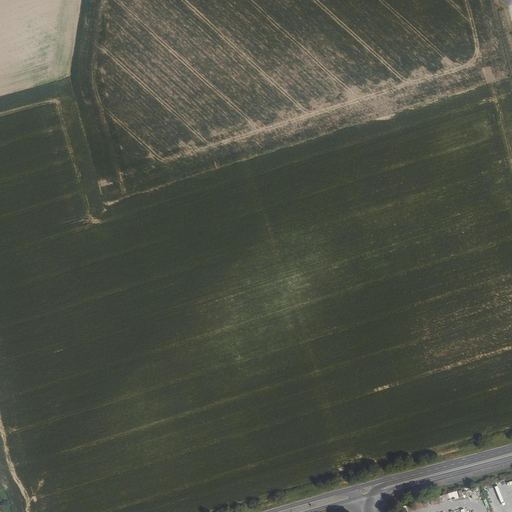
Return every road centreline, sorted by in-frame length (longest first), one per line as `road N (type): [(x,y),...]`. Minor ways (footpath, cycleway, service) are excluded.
road 1 (secondary): [(511,445),(365,484)]
road 2 (secondary): [(368,494),(511,456)]
